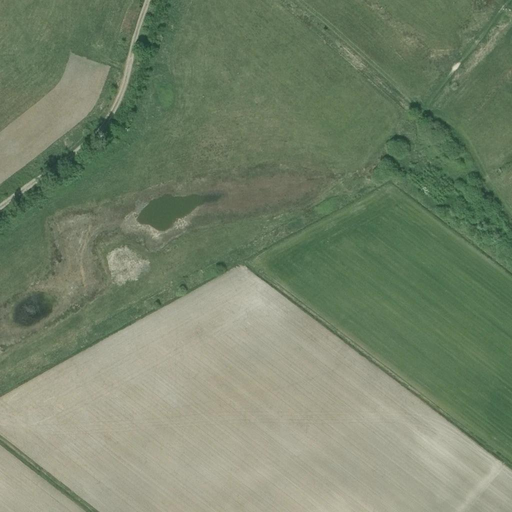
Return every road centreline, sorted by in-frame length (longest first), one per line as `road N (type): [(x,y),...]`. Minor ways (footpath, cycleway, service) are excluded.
road 1 (track): [(511,2),(424,107),(460,143),(511,222)]
road 2 (track): [(147,0),(104,124),(0,208)]
